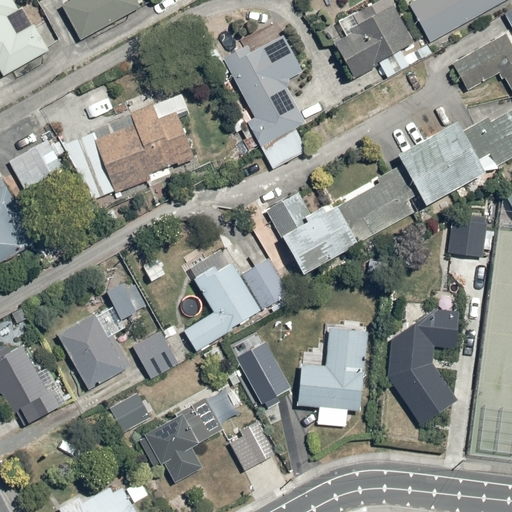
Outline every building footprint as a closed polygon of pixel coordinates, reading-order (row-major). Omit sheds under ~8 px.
[(26,0),(20,3),(18,0),(0,0),(0,66),(5,76),(57,47),(31,0),(26,0)] [(72,0),(66,3),(84,35),(142,3),(140,0),(72,0)] [(425,57),(394,0),(372,0),(339,18),(349,36),(339,42),(356,74),(380,59),(389,76),(425,57)] [(419,0),(414,3),(433,39),(500,0),(419,0)] [(303,68),(284,32),(229,62),(259,118),(252,122),(274,165),(308,149),(296,127),(306,121),(283,79),(303,68)] [(457,64),(470,87),(502,70),(511,88),(511,33),(457,64)] [(138,122),(99,141),(120,188),(197,153),(183,114),(191,111),(182,89),(155,99),(133,109),(138,122)] [(486,170),(480,159),(494,152),(500,165),(511,159),(511,109),(492,120),(490,117),(465,130),(461,121),(404,150),(429,200),(486,170)] [(51,138),(12,159),(30,191),(68,170),(51,138)] [(369,191),(339,207),(335,201),(309,214),(300,197),(268,214),(251,222),(266,249),(282,240),(288,237),(305,271),(350,246),(418,208),(397,168),(366,184),(369,191)] [(511,209),(511,174),(486,187),(501,215),(511,209)] [(0,179),(0,259),(37,240),(6,176),(0,179)] [(453,248),(482,253),(488,217),(460,211),(453,248)] [(263,263),(254,250),(220,271),(215,264),(197,276),(206,293),(216,311),(187,328),(198,348),(292,291),(273,258),(263,263)] [(125,279),(110,286),(124,318),(139,312),(125,279)] [(129,363),(112,333),(123,327),(111,307),(100,313),(98,310),(62,332),(92,383),(129,363)] [(392,375),(421,421),(455,395),(435,364),(437,342),(454,345),(457,311),(439,310),(393,339),(392,375)] [(304,364),(302,405),(322,406),(320,424),(348,426),(349,406),(362,407),(368,331),(331,329),(329,366),(304,364)] [(137,346),(152,376),(179,363),(165,333),(137,346)] [(0,352),(0,383),(16,410),(25,406),(31,423),(65,403),(54,384),(49,387),(21,340),(0,352)] [(262,406),(293,387),(279,359),(265,368),(259,358),(245,366),(253,378),(247,382),(262,406)] [(141,391),(113,405),(126,431),(154,417),(141,391)] [(224,430),(207,397),(144,429),(162,465),(169,461),(177,479),(202,466),(192,446),(224,430)] [(234,442),(247,467),(277,450),(263,426),(234,442)] [(62,507),(65,511),(138,511),(117,474),(62,507)]
